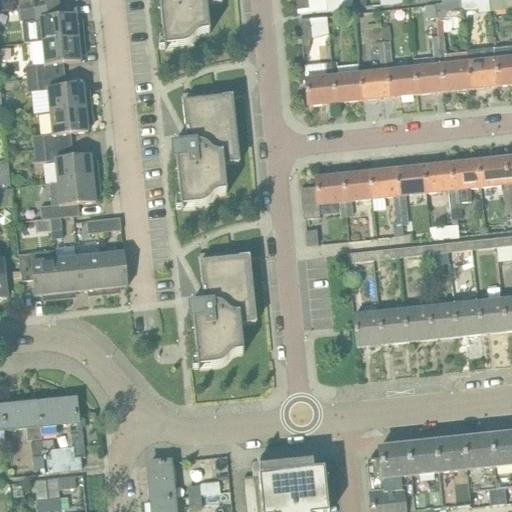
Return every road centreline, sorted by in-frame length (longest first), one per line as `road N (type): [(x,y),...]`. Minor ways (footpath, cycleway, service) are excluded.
road 1 (residential): [(141,300),(110,0)]
road 2 (residential): [(301,422),(274,147)]
road 3 (residential): [(274,147),(511,123)]
road 4 (residential): [(149,418),(68,341),(0,342)]
road 5 (residential): [(511,400),(347,417)]
road 6 (residential): [(301,422),(200,432),(149,418)]
road 7 (residential): [(274,147),(260,0)]
